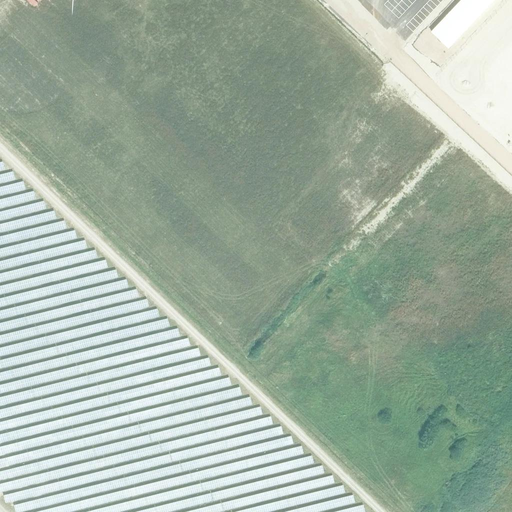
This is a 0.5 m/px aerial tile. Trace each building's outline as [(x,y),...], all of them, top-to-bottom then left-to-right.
[(449,48),(493,0),(461,0),(431,32),(449,48)] [(448,0),(446,0),(438,8),(443,12),(452,4),(448,0)] [(511,28),(478,64),(507,91),(511,85),(511,28)] [(53,52),(46,58),(51,63),(57,58),(53,52)] [(385,81),(380,85),(388,93),(392,89),(385,81)] [(115,154),(125,171),(133,166),(123,149),(115,154)] [(131,231),(142,219),(134,212),(123,223),(131,231)] [(60,221),(55,224),(64,234),(68,231),(60,221)] [(174,371),(163,370),(163,380),(174,380),(174,371)] [(47,429),(48,428),(40,421),(32,428),(52,449),(60,442),(47,429)] [(15,437),(30,451),(41,440),(27,425),(15,437)] [(12,464),(16,471),(20,469),(16,461),(18,460),(15,454),(8,457),(12,464)] [(67,468),(55,479),(73,498),(85,486),(67,468)]
